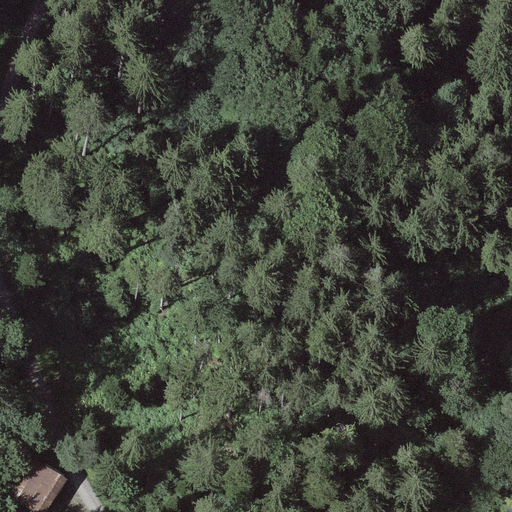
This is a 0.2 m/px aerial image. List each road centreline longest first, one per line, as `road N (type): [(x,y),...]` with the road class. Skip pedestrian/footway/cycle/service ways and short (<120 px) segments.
road 1 (track): [(103,511),(78,476),(0,273)]
road 2 (track): [(0,115),(41,0)]
